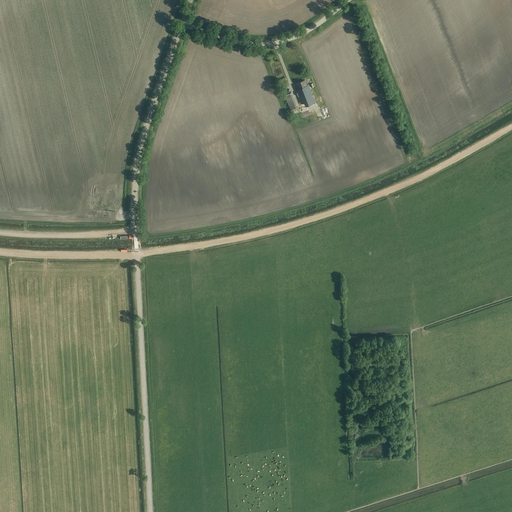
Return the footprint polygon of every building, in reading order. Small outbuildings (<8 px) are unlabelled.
[(282,73),(280,66),(272,69),(274,76),(282,73)] [(298,90),(296,91),(296,92),(298,91),(303,89),(303,91),(309,88),(308,86),(307,86),(305,80),(296,84),(298,90)] [(298,91),(296,92),(302,107),(314,102),(309,88),(303,91),(303,89),(298,91)] [(297,117),(289,94),(284,96),(292,119),(297,117)] [(322,112),(317,114),(319,120),(330,116),(328,110),(327,108),(321,110),(322,112)]
